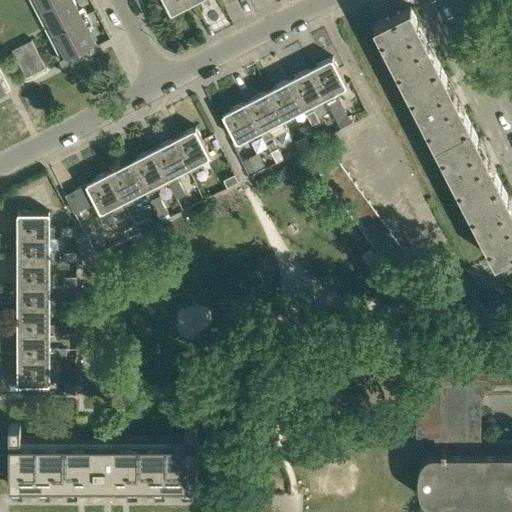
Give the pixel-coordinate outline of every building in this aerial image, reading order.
[(38,0),(66,54),(58,58),(61,63),(88,49),(86,46),(97,40),(76,0),(38,0)] [(165,0),(172,12),(193,1),(193,0),(165,0)] [(375,24),(405,83),(441,64),(411,5),(375,24)] [(46,66),(32,39),(12,49),(26,76),(46,66)] [(324,95),(333,91),(347,83),(333,56),(309,69),(324,95)] [(436,142),(472,124),(441,64),(405,83),(436,142)] [(312,102),(324,95),(309,69),(288,80),(303,106),(305,111),(314,107),(312,102)] [(303,106),(288,80),(266,91),(281,118),(283,122),(292,118),(289,113),(303,106)] [(268,124),(281,118),(266,91),(245,102),(259,128),(262,133),(271,128),(268,124)] [(333,91),(324,95),(341,127),(352,121),(338,94),(335,95),(333,91)] [(246,135),(259,128),(245,102),(223,113),(239,144),(248,140),(246,135)] [(312,124),(319,121),(314,110),(307,114),(312,124)] [(436,142),(466,201),(502,183),(472,124),(436,142)] [(197,126),(176,137),(188,165),(191,170),(199,165),(197,161),(211,153),(197,126)] [(295,141),(299,149),(309,143),(305,135),(295,141)] [(176,172),(188,165),(176,137),(154,149),(167,176),(178,197),(187,193),(176,172)] [(270,149),(276,160),(283,156),(277,145),(270,149)] [(154,183),(167,176),(154,149),(131,160),(145,188),(147,192),(156,187),(154,183)] [(259,151),(242,159),(249,173),(266,165),(259,151)] [(315,167),(323,177),(344,162),(336,152),(315,167)] [(109,172),(123,199),(126,203),(133,217),(142,213),(134,199),(132,194),(145,188),(131,160),(109,172)] [(351,171),(344,162),(323,177),(330,187),(351,171)] [(351,171),(330,187),(337,196),(358,181),(351,171)] [(123,199),(109,172),(75,189),(65,194),(75,213),(85,208),(97,201),(104,215),(112,210),(110,206),(123,199)] [(225,177),(229,184),(238,180),(234,172),(225,177)] [(365,190),(358,181),(337,196),(344,206),(365,190)] [(511,252),(511,202),(502,183),(466,201),(496,261),(511,252)] [(372,200),(365,190),(344,206),(351,215),(372,200)] [(160,220),(170,215),(160,195),(150,200),(155,209),(160,220)] [(351,215),(359,225),(379,209),(372,200),(351,215)] [(386,219),(379,209),(359,225),(366,234),(386,219)] [(20,236),(51,236),(55,236),(55,226),(50,226),(50,210),(20,210),(20,236)] [(146,219),(136,224),(140,231),(149,226),(146,219)] [(373,244),(393,229),(386,219),(366,234),(373,244)] [(135,224),(124,230),(127,237),(138,231),(135,224)] [(61,226),(61,235),(73,235),(73,226),(61,226)] [(400,238),(393,229),(373,244),(380,253),(400,238)] [(51,236),(20,236),(20,260),(51,260),(55,260),(55,250),(51,250),(51,236)] [(407,247),(400,238),(380,253),(386,262),(407,247)] [(383,265),(372,249),(362,256),(373,272),(374,271),(375,272),(378,270),(377,269),(383,265)] [(64,251),(64,260),(77,260),(77,251),(64,251)] [(20,284),(51,284),(55,284),(55,274),(51,274),(51,260),(20,260),(20,284)] [(408,268),(392,276),(400,292),(416,284),(408,268)] [(64,276),(64,284),(76,284),(76,276),(64,276)] [(20,284),(20,309),(51,310),(55,310),(55,299),(51,299),(51,284),(20,284)] [(64,301),(64,310),(77,310),(77,301),(64,301)] [(51,310),(20,309),(20,333),(51,334),(55,334),(55,323),(51,323),(51,310)] [(64,324),(64,333),(77,333),(77,324),(64,324)] [(20,333),(20,358),(51,358),(55,358),(67,358),(67,348),(55,348),(51,348),(51,334),(20,333)] [(511,440),(480,441),(480,382),(511,381),(511,343),(475,344),(417,344),(417,384),(417,434),(435,434),(435,452),(427,453),(422,459),(419,467),(418,475),(419,484),(421,492),(425,499),(433,503),(441,503),(441,509),(435,509),(435,510),(511,510),(511,440)] [(51,372),(51,358),(20,358),(20,382),(55,382),(55,372),(51,372)] [(64,394),(76,395),(76,385),(64,385),(64,394)] [(10,442),(10,485),(13,485),(23,485),(25,485),(37,485),(40,485),(51,485),(53,485),(64,485),(68,485),(78,485),(81,485),(91,485),(103,485),(111,485),(115,485),(126,485),(128,485),(139,485),(142,485),(153,485),(155,485),(166,485),(170,485),(180,485),(182,485),(193,485),(196,485),(196,442),(196,424),(185,424),(185,436),(21,436),(21,424),(10,424),(10,442)]
